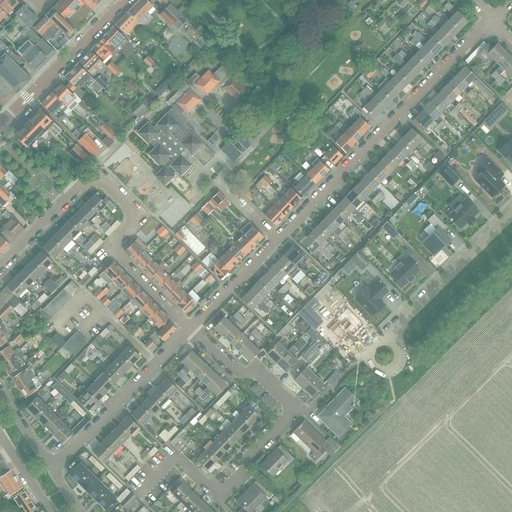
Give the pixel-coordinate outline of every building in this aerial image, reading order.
[(15,0),(0,0),(0,8),(6,15),(18,3),(15,0)] [(80,0),(58,0),(52,6),(74,27),(91,10),(87,7),(80,0)] [(80,0),(87,7),(91,10),(100,0),(80,0)] [(146,0),(138,0),(127,12),(141,26),(151,16),(146,11),(152,5),(146,0)] [(421,8),(429,0),(428,0),(420,0),(417,4),(421,8)] [(448,11),(453,6),(448,1),(443,6),(448,11)] [(170,4),(165,8),(174,17),(179,13),(170,4)] [(14,13),(16,15),(28,27),(37,18),(23,5),(14,13)] [(52,6),(44,15),(53,23),(57,27),(53,30),(59,36),(62,33),(66,36),(74,28),(74,27),(52,6)] [(0,8),(0,19),(2,17),(8,23),(11,20),(6,15),(0,8)] [(165,8),(159,14),(170,26),(176,19),(174,17),(165,8)] [(457,10),(448,20),(459,30),(467,20),(457,10)] [(138,23),(127,12),(115,24),(126,35),(136,24),(137,25),(138,23)] [(12,18),(13,18),(23,28),(18,33),(26,40),(16,51),(34,68),(52,49),(41,38),(40,39),(28,27),(16,15),(12,18)] [(53,23),(44,15),(33,26),(41,34),(53,23)] [(435,15),(430,19),(435,24),(439,19),(435,15)] [(430,19),(426,24),(431,28),(435,24),(430,19)] [(448,20),(440,28),(450,38),(459,30),(448,20)] [(113,26),(103,37),(115,49),(115,48),(118,52),(128,41),(113,26)] [(144,41),(150,35),(141,27),(136,33),(144,41)] [(440,28),(431,37),(442,47),(450,38),(440,28)] [(418,32),(413,37),(418,41),(423,37),(418,32)] [(115,49),(103,37),(91,49),(103,60),(115,49)] [(413,37),(409,41),(414,46),(418,41),(413,37)] [(431,37),(423,46),(433,56),(442,47),(431,37)] [(0,39),(0,94),(4,98),(12,90),(16,93),(31,78),(21,68),(25,64),(0,39)] [(491,57),(495,61),(506,51),(497,42),(492,46),(488,42),(476,54),(486,63),(491,57)] [(423,46),(414,54),(425,64),(433,56),(423,46)] [(91,74),(102,63),(90,50),(79,62),(91,74)] [(401,50),(396,54),(401,59),(405,54),(401,50)] [(491,74),(495,79),(500,74),(504,70),(511,61),(511,56),(506,51),(495,61),(500,65),(491,74)] [(396,54),(392,59),(397,63),(401,59),(396,54)] [(414,54),(406,63),(416,73),(425,64),(414,54)] [(149,66),(153,62),(147,56),(143,60),(149,66)] [(119,70),(111,62),(106,66),(115,74),(119,70)] [(77,63),(64,76),(70,82),(66,85),(80,100),(84,96),(77,89),(86,79),(96,89),(100,86),(90,76),(77,63)] [(406,63),(398,72),(408,82),(416,73),(406,63)] [(172,106),(166,113),(177,124),(182,119),(191,127),(192,125),(187,120),(191,116),(187,113),(201,99),(200,98),(204,93),(205,94),(219,81),(223,85),(222,87),(236,100),(247,89),(233,76),(232,76),(221,65),(212,74),(208,69),(200,77),(195,72),(179,89),(176,92),(167,101),(172,106)] [(465,66),(456,75),(467,85),(471,81),(486,96),(491,91),(465,66)] [(384,67),(379,71),(384,76),(388,72),(384,67)] [(379,71),(375,76),(380,81),(384,76),(379,71)] [(398,72),(389,81),(399,91),(408,82),(398,72)] [(500,74),(495,79),(499,82),(500,83),(505,78),(500,74)] [(456,75),(447,83),(458,94),(467,85),(456,75)] [(107,84),(99,76),(95,80),(102,87),(105,84),(106,85),(107,84)] [(389,81),(381,89),(391,99),(399,91),(389,81)] [(61,82),(52,92),(62,102),(68,108),(77,98),(61,82)] [(447,83),(439,92),(450,102),(458,94),(447,83)] [(366,85),(362,89),(367,94),(371,89),(366,85)] [(367,94),(362,89),(358,94),(362,98),(367,94)] [(381,89),(372,98),(383,108),(391,99),(381,89)] [(476,94),(471,89),(466,94),(471,98),(476,94)] [(62,102),(52,92),(41,103),(60,122),(71,111),(68,108),(62,102)] [(439,92),(431,101),(441,111),(445,107),(454,116),(459,111),(454,107),(450,102),(439,92)] [(383,108),(372,98),(363,107),(374,117),(383,108)] [(136,117),(147,107),(140,100),(130,110),(136,117)] [(431,101),(422,109),(433,120),(441,111),(431,101)] [(458,102),(454,107),(459,111),(474,126),(477,122),(462,108),(463,107),(458,102)] [(497,118),(507,108),(501,102),(497,106),(491,112),(492,112),(492,113),(497,118)] [(350,116),(355,112),(351,108),(347,113),(350,116)] [(40,109),(26,123),(37,134),(42,138),(41,139),(45,139),(48,136),(48,132),(47,132),(49,130),(55,136),(61,130),(40,109)] [(433,120),(422,109),(413,118),(424,129),(433,120)] [(214,155),(192,133),(195,131),(191,127),(182,119),(177,124),(166,113),(155,124),(153,127),(147,121),(136,132),(147,143),(149,142),(154,147),(147,154),(158,165),(160,163),(163,166),(154,175),(164,185),(174,175),(172,174),(175,171),(180,176),(191,165),(184,158),(189,153),(203,166),(214,155)] [(360,116),(351,125),(361,135),(370,126),(360,116)] [(257,118),(251,124),(257,129),(262,124),(257,118)] [(442,120),(437,124),(441,129),(446,124),(442,120)] [(37,134),(26,123),(26,122),(13,135),(24,146),(37,134),(41,139),(42,138),(37,134)] [(110,139),(115,134),(103,123),(99,127),(107,136),(101,141),(104,144),(107,147),(110,144),(113,142),(110,139)] [(437,124),(433,129),(437,133),(441,129),(437,124)] [(351,125),(343,133),(353,143),(361,135),(351,125)] [(241,128),(220,149),(233,162),(250,145),(245,140),(250,136),(241,128)] [(411,128),(402,137),(413,148),(418,143),(426,152),(431,147),(426,142),(426,143),(411,128)] [(85,133),(77,140),(81,143),(91,154),(99,147),(85,133)] [(353,143),(343,133),(335,142),(345,152),(353,143)] [(207,141),(212,145),(218,139),(213,134),(207,141)] [(318,140),(321,143),(328,149),(324,154),(334,163),(342,154),(322,135),(318,140)] [(402,137),(394,146),(404,156),(409,160),(413,165),(418,160),(409,152),(413,148),(402,137)] [(511,139),(511,141),(510,139),(498,151),(506,158),(504,159),(511,166),(511,164),(511,139)] [(72,149),(76,153),(84,162),(89,157),(76,144),(72,149)] [(394,146),(385,155),(396,165),(404,156),(394,146)] [(439,149),(434,155),(439,160),(444,155),(439,149)] [(385,155),(377,163),(388,174),(392,178),(396,173),(400,169),(396,165),(385,155)] [(314,165),(306,173),(316,182),(328,169),(317,157),(311,163),(314,165)] [(482,171),(474,179),(491,197),(504,184),(498,178),(503,173),(487,157),(477,167),(482,171)] [(413,165),(409,160),(405,165),(409,169),(413,165)] [(428,160),(423,165),(429,171),(434,165),(428,160)] [(274,161),(269,166),(273,170),(278,165),(274,161)] [(377,163),(368,172),(379,182),(388,174),(377,163)] [(220,164),(214,170),(217,173),(223,168),(220,164)] [(458,178),(447,166),(439,173),(451,185),(458,178)] [(368,172),(360,181),(371,191),(375,195),(379,200),(381,202),(385,198),(383,196),(384,195),(379,191),(375,187),(379,182),(368,172)] [(316,182),(306,173),(297,183),(295,181),(292,184),(303,195),(316,182)] [(396,173),(392,178),(396,182),(401,178),(396,173)] [(265,175),(262,178),(268,184),(271,181),(265,175)] [(417,184),(410,177),(407,180),(414,187),(417,184)] [(268,184),(262,178),(259,181),(265,187),(268,184)] [(392,178),(388,182),(392,187),(396,182),(392,178)] [(360,181),(352,189),(362,200),(371,191),(360,181)] [(0,184),(0,203),(2,206),(7,201),(5,199),(10,194),(0,184)] [(290,187),(281,196),(292,206),(301,197),(290,187)] [(352,189),(343,198),(354,208),(358,212),(366,204),(362,200),(352,189)] [(250,200),(254,197),(249,192),(245,195),(250,200)] [(403,198),(397,192),(393,195),(400,201),(403,198)] [(95,193),(86,202),(97,213),(106,204),(95,193)] [(413,193),(405,202),(409,205),(417,197),(413,193)] [(215,194),(210,200),(216,206),(218,204),(217,203),(220,199),(215,194)] [(477,212),(465,198),(464,199),(459,194),(448,205),(453,210),(447,216),(449,218),(449,219),(450,220),(451,219),(459,228),(461,227),(462,228),(467,223),(468,224),(474,218),(473,216),(477,212)] [(371,200),(372,200),(375,204),(379,200),(375,195),(371,200)] [(281,196),(273,205),(283,215),(292,206),(281,196)] [(343,198),(335,207),(345,217),(350,212),(354,216),(358,212),(354,208),(343,198)] [(210,200),(209,200),(207,203),(213,209),(216,206),(210,200)] [(86,202),(77,211),(88,222),(97,213),(86,202)] [(207,203),(201,208),(207,214),(213,209),(207,203)] [(283,215),(273,205),(264,214),(274,224),(283,215)] [(335,207),(326,216),(346,235),(350,230),(341,221),(345,217),(335,207)] [(77,211),(68,220),(79,230),(88,222),(77,211)] [(3,216),(7,220),(3,225),(15,237),(24,229),(7,212),(3,216)] [(358,212),(354,216),(359,221),(363,217),(358,213),(358,212)] [(201,220),(195,214),(192,217),(199,223),(201,220)] [(431,231),(421,241),(434,254),(443,245),(444,245),(449,240),(440,231),(445,226),(433,214),(427,220),(436,229),(432,232),(431,231)] [(375,215),(369,222),(375,226),(380,220),(375,215)] [(326,216),(318,224),(328,235),(333,230),(345,242),(349,238),(346,235),(326,216)] [(199,223),(192,217),(189,219),(196,226),(199,223)] [(68,220),(60,228),(71,239),(79,230),(68,220)] [(116,220),(110,226),(114,229),(120,223),(116,220)] [(240,230),(243,234),(254,245),(263,236),(248,221),(244,226),(240,230)] [(387,221),(381,227),(392,239),(398,233),(387,221)] [(318,224),(309,233),(329,252),(334,247),(324,239),(328,235),(318,224)] [(110,226),(104,233),(108,236),(114,229),(110,226)] [(162,226),(156,232),(158,234),(165,228),(162,226)] [(60,228),(51,237),(62,248),(71,239),(60,228)] [(168,231),(165,228),(158,234),(161,238),(168,231)] [(181,240),(184,236),(178,230),(175,234),(181,240)] [(332,255),(329,252),(309,233),(300,242),(311,252),(316,248),(328,259),(332,255)] [(243,234),(235,242),(246,253),(254,245),(243,234)] [(0,250),(1,252),(9,244),(0,235),(0,250)] [(62,248),(51,237),(42,246),(53,257),(62,248)] [(96,241),(93,244),(97,247),(101,243),(103,241),(99,237),(96,241)] [(231,247),(226,251),(237,262),(246,253),(235,242),(232,240),(228,244),(231,247)] [(124,251),(133,260),(146,247),(144,245),(141,248),(134,241),(124,251)] [(179,243),(173,250),(176,252),(182,246),(179,243)] [(93,244),(87,250),(90,254),(97,247),(93,244)] [(292,245),(284,254),(295,264),(297,266),(299,268),(300,270),(301,271),(303,273),(308,268),(303,264),(302,263),(306,259),(303,256),(292,245)] [(185,249),(182,246),(176,252),(178,255),(185,249)] [(146,247),(133,260),(141,269),(151,259),(145,252),(148,249),(146,247)] [(357,250),(341,266),(348,273),(356,264),(361,269),(369,262),(357,250)] [(41,251),(32,260),(43,270),(52,261),(41,251)] [(211,252),(210,252),(217,259),(228,270),(237,262),(226,251),(218,259),(211,252)] [(210,252),(202,261),(219,279),(228,270),(217,259),(210,252)] [(340,252),(336,257),(340,261),(345,257),(340,252)] [(284,254),(275,263),(286,273),(292,279),(300,270),(299,268),(297,266),(284,254)] [(395,267),(389,274),(402,286),(408,280),(409,281),(413,277),(412,276),(419,270),(414,265),(417,261),(410,255),(407,258),(406,257),(400,263),(399,262),(395,267)] [(151,259),(141,269),(150,277),(163,264),(161,262),(158,265),(151,259)] [(32,260),(24,268),(34,279),(43,270),(32,260)] [(103,271),(113,281),(123,271),(113,261),(103,271)] [(197,261),(190,267),(193,270),(199,264),(197,261)] [(182,263),(174,271),(177,275),(186,266),(182,263)] [(286,273),(275,263),(266,272),(277,282),(282,286),(286,291),(291,286),(282,277),(286,273)] [(163,264),(150,277),(159,286),(169,276),(162,270),(165,267),(163,264)] [(202,266),(199,264),(193,270),(196,273),(202,266)] [(94,266),(87,273),(91,276),(97,270),(94,266)] [(24,268),(15,277),(25,288),(34,279),(24,268)] [(123,271),(113,281),(122,290),(132,280),(123,271)] [(277,282),(266,272),(258,281),(269,291),(277,282)] [(87,273),(81,279),(84,283),(91,276),(87,273)] [(206,282),(212,276),(208,273),(202,278),(206,282)] [(61,275),(55,282),(58,285),(65,279),(61,275)] [(169,276),(159,286),(167,295),(180,282),(178,280),(175,283),(169,276)] [(15,277),(6,286),(14,294),(17,297),(25,288),(15,277)] [(71,280),(67,285),(75,293),(80,289),(71,280)] [(132,280),(122,290),(131,299),(141,289),(132,280)] [(258,281),(250,289),(269,308),(274,304),(265,295),(269,291),(258,281)] [(366,287),(355,298),(372,316),(384,304),(378,299),(387,290),(378,281),(369,289),(366,287)] [(55,282),(48,288),(52,292),(58,285),(55,282)] [(180,282),(167,295),(176,304),(187,293),(186,294),(180,287),(182,284),(180,282)] [(309,284),(304,289),(309,294),(314,289),(309,284)] [(67,285),(63,289),(72,297),(75,293),(67,285)] [(6,286),(0,292),(0,297),(6,303),(6,302),(14,294),(6,286)] [(286,291),(282,286),(277,291),(284,297),(288,293),(286,291)] [(99,288),(93,294),(95,297),(102,290),(99,288)] [(63,289),(59,293),(67,301),(72,297),(63,289)] [(141,289),(131,299),(140,308),(150,299),(141,289)] [(269,308),(250,289),(241,298),(251,309),(256,304),(265,313),(269,308)] [(102,290),(95,297),(98,300),(105,293),(102,290)] [(187,293),(176,304),(185,313),(196,302),(195,301),(199,298),(192,290),(188,294),(187,293)] [(44,293),(37,300),(41,303),(47,297),(44,293)] [(59,293),(54,297),(63,306),(67,301),(59,293)] [(110,301),(105,296),(100,301),(105,306),(110,301)] [(54,297),(51,301),(59,309),(63,306),(54,297)] [(150,299),(140,308),(149,318),(159,308),(150,299)] [(37,300),(31,306),(34,309),(41,303),(37,300)] [(51,301),(46,305),(55,314),(59,309),(51,301)] [(1,307),(0,308),(0,317),(2,319),(12,308),(6,302),(6,303),(1,307)] [(46,305),(42,310),(51,318),(55,314),(46,305)] [(118,306),(112,312),(114,315),(121,309),(118,306)] [(336,320),(328,329),(331,332),(339,340),(348,331),(352,335),(363,324),(346,307),(335,318),(336,320)] [(159,308),(149,318),(158,327),(168,317),(159,308)] [(121,309),(114,315),(117,318),(123,312),(121,309)] [(27,321),(30,318),(33,315),(28,310),(22,315),(27,321)] [(51,318),(42,310),(38,314),(47,322),(51,318)] [(213,327),(222,335),(233,325),(237,320),(241,316),(236,311),(228,320),(223,316),(213,327)] [(241,316),(237,320),(241,325),(246,320),(241,316)] [(168,317),(158,327),(161,325),(163,327),(157,333),(164,341),(176,329),(169,322),(168,322),(166,320),(168,317)] [(137,324),(130,331),(133,334),(139,327),(137,324)] [(282,338),(292,328),(287,324),(277,333),(282,338)] [(233,325),(222,335),(231,344),(241,333),(233,325)] [(139,327),(133,334),(136,336),(142,330),(139,327)] [(109,331),(105,328),(99,334),(103,338),(109,331)] [(259,333),(254,328),(250,333),(254,337),(259,333)] [(55,331),(50,338),(60,347),(66,341),(55,331)] [(63,345),(74,355),(87,341),(76,331),(63,345)] [(14,343),(21,336),(17,332),(10,339),(14,343)] [(241,333),(231,344),(240,352),(250,342),(241,333)] [(263,337),(259,333),(254,337),(259,342),(263,337)] [(22,349),(28,355),(43,340),(37,334),(22,349)] [(99,334),(92,341),(96,345),(103,338),(99,334)] [(300,355),(305,360),(314,350),(319,344),(313,339),(308,344),(310,346),(300,355)] [(148,349),(154,343),(150,340),(145,345),(148,349)] [(266,354),(276,363),(287,351),(282,346),(284,344),(280,340),(266,354)] [(250,342),(240,352),(249,361),(259,350),(250,342)] [(0,350),(0,359),(3,363),(21,352),(18,347),(12,351),(8,345),(0,350)] [(129,345),(120,354),(131,365),(140,356),(129,345)] [(91,349),(88,346),(82,352),(85,356),(91,349)] [(176,374),(181,378),(185,374),(189,369),(190,369),(200,359),(191,350),(181,361),(185,365),(176,374)] [(314,350),(305,360),(309,364),(319,354),(315,350),(314,350)] [(287,351),(276,363),(285,372),(298,358),(294,354),(292,356),(287,351)] [(21,352),(3,363),(9,373),(21,365),(17,359),(23,355),(21,352)] [(82,352),(75,359),(79,362),(85,356),(82,352)] [(40,356),(36,353),(28,360),(32,364),(40,356)] [(120,354),(111,363),(122,374),(131,365),(120,354)] [(190,369),(189,369),(198,378),(208,367),(200,359),(190,369)] [(50,365),(47,362),(35,373),(39,376),(50,365)] [(111,363),(103,372),(114,383),(122,374),(111,363)] [(70,364),(66,368),(64,370),(68,373),(74,367),(70,364)] [(12,377),(18,387),(35,377),(29,367),(12,377)] [(208,367),(198,378),(207,386),(217,376),(208,367)] [(294,379),(302,388),(314,375),(306,367),(294,379)] [(64,370),(58,377),(61,380),(68,373),(64,370)] [(330,384),(340,374),(336,370),(326,380),(330,384)] [(103,372),(94,381),(105,392),(114,383),(103,372)] [(185,374),(181,378),(185,383),(190,378),(185,374)] [(314,375),(302,388),(311,396),(323,384),(314,375)] [(217,376),(207,386),(216,395),(226,384),(217,376)] [(35,377),(18,387),(24,397),(37,389),(41,386),(35,377)] [(166,378),(157,387),(168,398),(177,389),(166,378)] [(94,381),(85,390),(96,401),(105,392),(94,381)] [(62,389),(55,383),(52,386),(58,393),(62,389)] [(41,396),(49,388),(45,385),(37,393),(41,396)] [(76,389),(82,394),(76,399),(87,410),(96,401),(85,390),(80,385),(76,389)] [(203,391),(198,386),(194,391),(199,395),(203,391)] [(157,387),(149,396),(160,407),(168,398),(157,387)] [(355,403),(358,400),(344,387),(317,416),(337,436),(351,422),(344,416),(352,407),(353,408),(356,404),(355,403)] [(68,395),(62,389),(58,393),(65,399),(68,395)] [(231,393),(227,390),(221,397),(224,400),(231,393)] [(203,391),(199,395),(203,400),(208,395),(203,391)] [(25,407),(34,416),(45,405),(36,396),(25,407)] [(149,396),(140,405),(151,415),(160,407),(149,396)] [(221,397),(215,404),(218,407),(224,400),(221,397)] [(79,406),(73,400),(69,404),(76,410),(79,406)] [(45,405),(34,416),(43,425),(54,414),(45,405)] [(151,415),(140,405),(131,414),(142,425),(151,415)] [(248,405),(239,414),(250,425),(259,416),(248,405)] [(86,413),(79,406),(76,410),(82,417),(86,413)] [(191,408),(185,414),(188,418),(195,411),(191,408)] [(214,412),(210,408),(204,415),(207,418),(214,412)] [(235,418),(231,423),(242,434),(250,425),(239,414),(235,411),(231,415),(235,418)] [(54,414),(43,425),(52,434),(63,423),(54,414)] [(185,414),(179,421),(182,424),(188,418),(185,414)] [(127,415),(118,424),(129,435),(138,426),(127,415)] [(204,415),(197,421),(201,425),(207,418),(204,415)] [(315,460),(325,450),(331,456),(340,447),(329,436),(325,441),(303,420),(293,431),(313,452),(310,455),(315,460)] [(193,426),(189,422),(183,429),(186,433),(193,426)] [(63,423),(52,434),(61,443),(72,432),(63,423)] [(231,423),(222,432),(233,443),(242,434),(231,423)] [(118,424),(110,433),(121,444),(129,435),(118,424)] [(164,428),(164,429),(171,436),(178,429),(174,426),(168,432),(164,428)] [(164,429),(158,435),(165,442),(171,436),(164,429)] [(183,429),(176,436),(180,439),(186,433),(183,429)] [(222,432),(213,441),(224,452),(233,443),(222,432)] [(110,433),(101,442),(112,453),(121,444),(110,433)] [(213,441),(205,450),(216,461),(224,452),(213,441)] [(112,453),(101,442),(92,452),(103,462),(112,453)] [(279,445),(275,449),(260,464),(272,476),(287,461),(289,463),(294,459),(279,445)] [(154,446),(147,453),(151,456),(157,450),(154,446)] [(216,461),(205,450),(196,460),(207,470),(216,461)] [(0,480),(8,493),(2,496),(5,500),(12,496),(16,494),(14,491),(21,487),(0,453),(0,480)] [(147,453),(141,459),(145,463),(151,456),(147,453)] [(97,462),(91,455),(87,459),(94,465),(97,462)] [(68,473),(78,482),(88,471),(79,462),(68,473)] [(104,468),(97,462),(94,465),(100,471),(104,468)] [(136,464),(130,471),(134,474),(140,468),(136,464)] [(88,471),(78,482),(87,491),(97,480),(88,471)] [(130,471),(124,477),(127,481),(134,474),(130,471)] [(116,479),(108,472),(105,476),(112,483),(116,479)] [(122,485),(116,479),(112,483),(118,488),(122,485)] [(257,479),(252,483),(236,501),(247,511),(249,511),(265,496),(268,498),(272,494),(257,479)] [(97,480),(87,491),(95,499),(106,489),(97,480)] [(171,493),(180,502),(191,491),(182,482),(171,493)] [(16,494),(12,496),(19,506),(20,505),(24,510),(25,509),(26,511),(28,511),(35,508),(23,489),(16,494)] [(106,489),(95,499),(105,508),(115,498),(106,489)] [(191,491),(180,502),(189,511),(200,500),(191,491)] [(130,492),(120,503),(125,508),(135,497),(130,492)] [(200,500),(189,511),(190,511),(205,511),(209,508),(200,500)]
